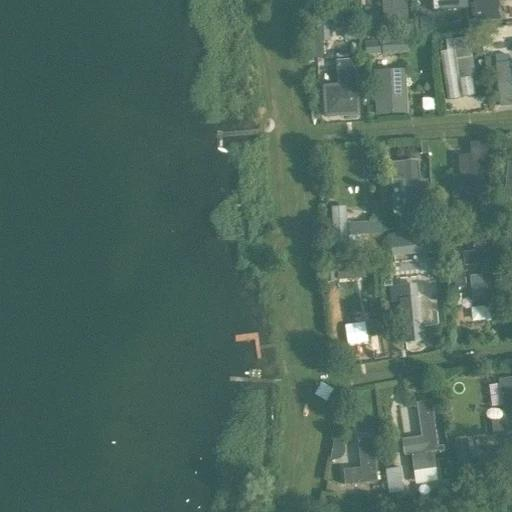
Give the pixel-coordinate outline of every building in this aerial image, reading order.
[(384,0),(385,20),(366,21),(367,38),(398,36),(397,23),(409,22),(407,0),(384,0)] [(438,0),(439,11),(467,9),(466,0),(438,0)] [(479,0),(482,20),(503,18),(501,0),(479,0)] [(360,13),(335,14),(336,24),(348,24),(349,41),(361,40),(360,13)] [(416,35),(433,34),(432,17),(415,18),(416,35)] [(447,40),(439,42),(441,51),(448,100),(464,98),(460,79),(476,76),(469,37),(454,39),(447,40)] [(382,41),(366,42),(367,55),(383,54),(384,55),(409,54),(408,39),(382,40),(382,41)] [(496,64),(500,108),(511,106),(511,79),(510,63),(509,63),(508,55),(495,56),(496,64)] [(361,115),(357,62),(337,64),(339,88),(324,89),(326,117),(361,115)] [(405,70),(376,72),(378,115),(407,114),(405,70)] [(463,178),(453,178),(455,207),(476,206),(475,194),(491,193),(488,143),(471,145),(472,155),(461,156),(463,178)] [(404,163),(389,164),(390,182),(404,181),(407,216),(430,214),(428,182),(420,182),(419,162),(404,163)] [(511,202),(504,202),(503,211),(511,211),(511,202)] [(380,203),(372,203),(372,216),(381,216),(380,203)] [(347,208),(332,209),(335,251),(349,250),(349,249),(348,236),(348,225),(347,208)] [(501,228),(489,229),(490,239),(502,238),(501,228)] [(457,233),(445,234),(446,247),(454,246),(458,241),(457,233)] [(412,234),(393,236),(395,255),(414,253),(412,234)] [(381,235),(348,236),(349,249),(367,248),(368,256),(382,256),(381,235)] [(475,252),(465,253),(466,265),(482,264),(483,277),(470,278),(473,302),(485,300),(485,301),(498,300),(494,263),(499,262),(498,250),(489,250),(488,241),(474,242),(475,252)] [(465,272),(454,273),(456,288),(466,287),(465,272)] [(351,273),(341,273),(342,283),(347,283),(352,278),(351,273)] [(416,285),(391,287),(392,302),(400,302),(402,301),(406,342),(408,342),(411,345),(420,344),(423,341),(424,341),(420,299),(417,299),(416,285)] [(384,317),(367,320),(370,338),(371,338),(386,336),(388,336),(384,317)] [(386,336),(371,338),(375,362),(388,360),(389,359),(386,336)] [(505,421),(493,422),(494,436),(504,435),(511,434),(511,378),(500,380),(505,421)] [(422,437),(405,440),(407,456),(412,455),(435,452),(439,452),(433,401),(418,403),(422,437)] [(336,436),(333,456),(345,458),(347,438),(336,436)] [(361,469),(344,471),(346,486),(378,483),(374,439),(358,441),(361,469)] [(468,441),(454,442),(457,466),(470,465),(468,441)] [(435,452),(412,455),(414,471),(437,469),(435,452)] [(400,468),(386,470),(387,479),(402,478),(400,468)] [(331,496),(329,511),(337,511),(338,496),(331,496)] [(390,511),(388,496),(367,499),(368,511),(390,511)]
